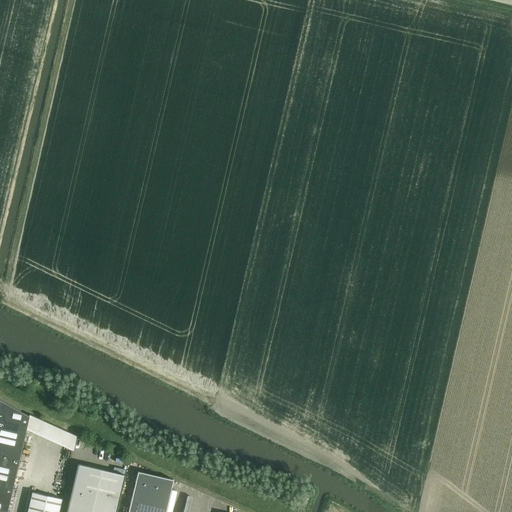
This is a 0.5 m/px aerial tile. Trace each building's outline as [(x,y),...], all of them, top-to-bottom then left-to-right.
[(0,416),(28,423),(29,416),(0,399),(0,416)] [(0,416),(0,435),(24,441),(26,429),(28,423),(0,416)] [(77,436),(29,416),(28,423),(26,429),(73,450),(77,436)] [(0,435),(0,453),(20,458),(24,441),(0,435)] [(0,453),(0,472),(16,476),(20,458),(0,453)] [(66,511),(116,511),(125,475),(78,464),(66,511)] [(138,471),(128,511),(165,511),(173,479),(138,471)] [(0,472),(0,490),(12,493),(16,476),(0,472)] [(0,490),(0,509),(8,511),(12,493),(0,490)] [(58,511),(62,499),(32,492),(27,511),(58,511)]
